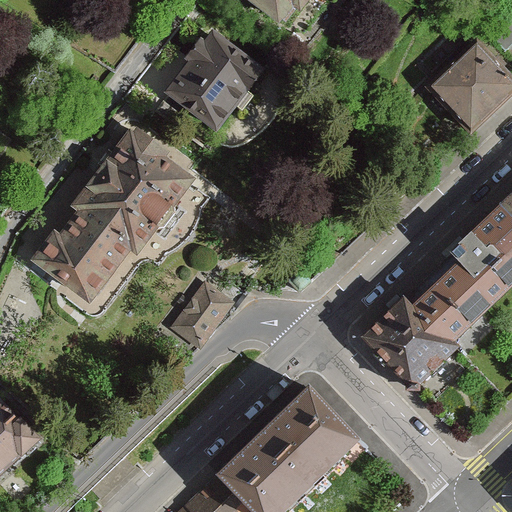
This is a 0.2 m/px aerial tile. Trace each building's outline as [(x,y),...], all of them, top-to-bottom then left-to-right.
[(319,0),(236,0),(244,6),(279,33),(291,16),(301,24),(319,0)] [(511,41),(511,5),(507,0),(505,0),(481,23),(504,49),(511,41)] [(264,80),(211,40),(168,96),(188,111),(183,118),(216,143),(264,80)] [(511,92),(511,89),(472,47),(425,92),(466,136),(511,92)] [(144,259),(197,192),(170,172),(177,163),(135,130),(108,165),(68,216),(77,223),(62,243),(55,237),(29,270),(48,285),(55,290),(87,316),(130,261),(138,267),(144,259)] [(389,165),(360,192),(383,217),(412,189),(389,165)] [(511,195),(500,207),(511,219),(511,195)] [(511,219),(500,207),(486,219),(486,220),(464,241),(459,246),(451,253),(458,260),(460,262),(415,305),(452,344),(511,286),(511,219)] [(302,275),(290,284),(294,290),(297,294),(309,284),(302,275)] [(233,307),(204,286),(170,333),(198,354),(233,307)] [(452,344),(415,305),(412,307),(403,297),(396,304),(389,311),(389,312),(362,337),(377,352),(373,355),(384,366),(387,363),(407,385),(407,389),(412,390),(419,390),(419,385),(457,349),(452,344)] [(249,446),(220,473),(252,506),(257,511),(281,511),(358,439),(309,388),(275,421),(249,446)] [(0,468),(40,429),(2,392),(0,394),(0,468)] [(126,456),(94,490),(103,499),(135,465),(126,456)] [(185,507),(179,511),(245,511),(252,506),(220,473),(185,507)]
